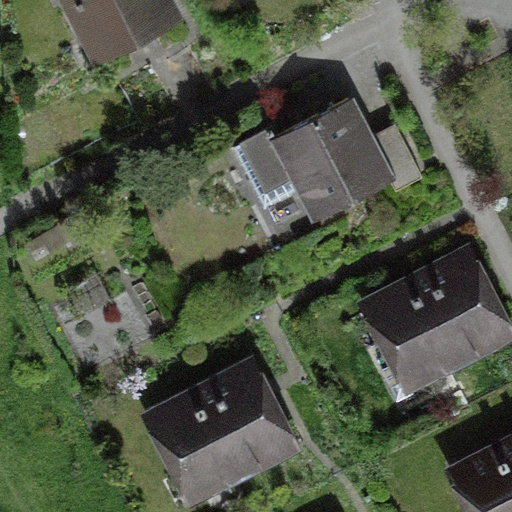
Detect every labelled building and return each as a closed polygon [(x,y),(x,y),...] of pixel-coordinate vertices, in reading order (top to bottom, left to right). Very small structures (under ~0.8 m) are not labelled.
[(175,15),(167,0),(65,0),(95,56),(175,15)] [(366,135),(346,97),(276,133),(271,124),(231,144),(263,205),(301,185),(317,214),(388,178),(394,189),(421,175),(394,121),(366,135)] [(498,330),(460,256),(374,300),(403,357),(379,369),(394,398),(436,376),(430,365),(498,330)] [(282,443),(243,368),(158,413),(197,487),(282,443)] [(511,511),(511,442),(462,468),(484,511),(511,511)]
